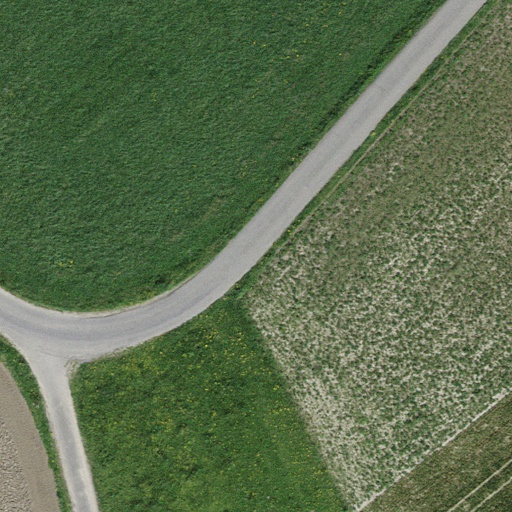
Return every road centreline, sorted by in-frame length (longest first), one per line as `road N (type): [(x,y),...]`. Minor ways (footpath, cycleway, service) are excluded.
road 1 (unclassified): [(471,0),(213,283),(157,321),(53,348)]
road 2 (unclassified): [(53,348),(54,389),(84,511)]
